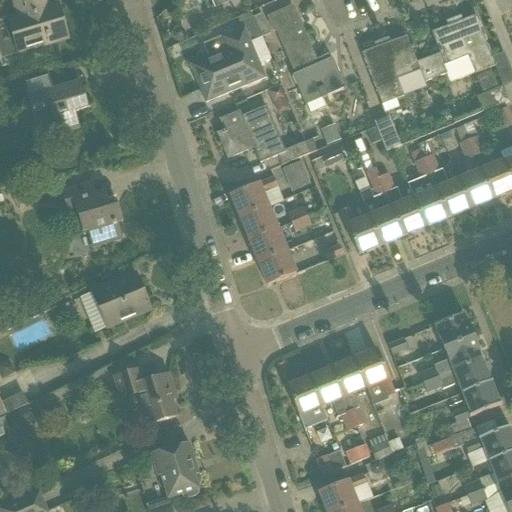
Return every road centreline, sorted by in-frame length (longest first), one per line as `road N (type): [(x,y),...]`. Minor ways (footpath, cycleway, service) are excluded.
road 1 (residential): [(236,355),(129,0)]
road 2 (residential): [(236,355),(511,242)]
road 3 (residential): [(281,511),(236,355)]
